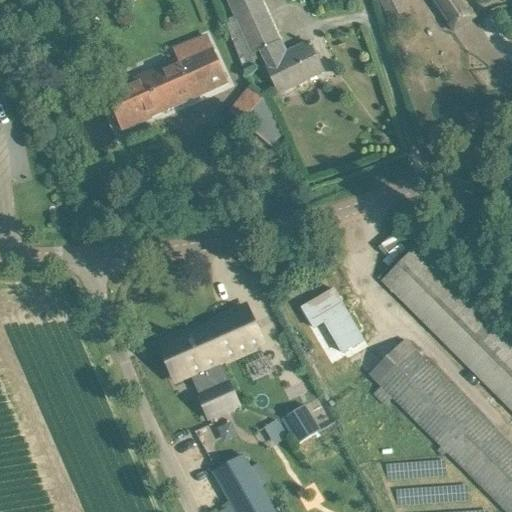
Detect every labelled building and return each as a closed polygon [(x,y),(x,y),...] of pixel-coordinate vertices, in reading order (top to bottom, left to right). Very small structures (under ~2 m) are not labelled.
[(257,67),(251,55),(261,51),(267,63),(266,64),(271,75),(280,93),(323,72),(314,54),(309,43),(286,54),(280,41),(260,0),(225,0),(233,17),(230,18),(226,8),(221,10),(243,71),(257,67)] [(402,0),(379,0),(387,18),(407,9),(402,0)] [(432,0),(454,32),(475,17),(463,0),(432,0)] [(208,36),(176,49),(181,61),(108,91),(116,112),(124,130),(228,84),(220,65),(208,36)] [(55,59),(68,80),(92,66),(80,45),(55,59)] [(242,99),(256,108),(263,96),(249,87),(242,99)] [(511,342),(431,261),(417,247),(383,281),(511,410),(511,342)] [(361,281),(303,297),(312,332),(336,325),(333,314),(367,305),(361,281)] [(206,328),(221,362),(263,343),(258,331),(255,332),(251,323),(253,322),(248,310),(206,328)] [(240,405),(221,362),(206,328),(204,329),(205,332),(197,335),(196,333),(163,347),(178,381),(203,370),(212,391),(199,397),(208,419),(240,405)] [(436,452),(442,458),(446,454),(503,511),(511,511),(511,447),(405,340),(368,376),(380,388),(373,395),(385,407),(392,400),(440,448),(436,452)] [(320,429),(305,406),(283,420),(298,443),(320,429)] [(279,420),(266,426),(276,445),(289,438),(279,420)] [(276,511),(244,456),(214,473),(236,511),(276,511)]
